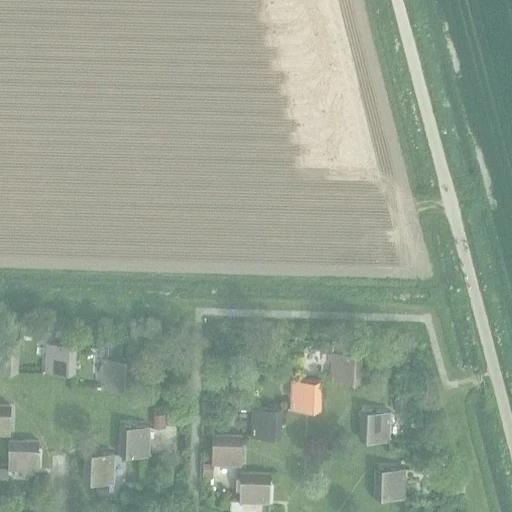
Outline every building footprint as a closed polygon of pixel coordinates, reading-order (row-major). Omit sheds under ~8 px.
[(0,369),(16,370),(18,341),(0,340),(0,369)] [(45,370),(74,372),(75,343),(46,342),(45,370)] [(330,380),(359,381),(360,352),(331,351),(330,380)] [(101,386),(130,387),(131,358),(102,357),(101,386)] [(291,407),(319,408),(320,380),(292,379),(291,407)] [(0,432),(9,433),(10,404),(0,403),(0,432)] [(251,435),(279,436),(281,407),(252,406),(251,435)] [(359,438),(388,439),(389,410),(360,409),(359,438)] [(119,453),(147,454),(149,425),(120,424),(119,453)] [(212,463),(240,464),(241,435),(213,434),(212,463)] [(8,468),(37,469),(38,440),(9,440),(8,468)] [(83,480),(112,481),(113,452),(85,451),(83,480)] [(374,496),(402,497),(403,468),(375,467),(374,496)] [(239,500),(267,501),(268,473),(240,472),(239,500)]
